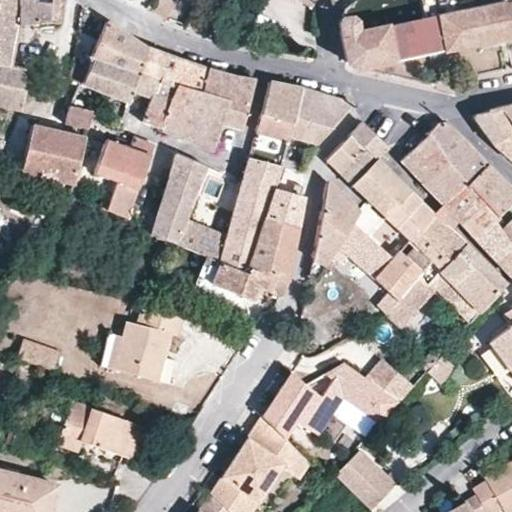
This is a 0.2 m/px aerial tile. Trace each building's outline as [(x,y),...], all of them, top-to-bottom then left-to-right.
[(0,0),(0,62),(10,65),(19,26),(17,0),(0,0)] [(17,0),(19,26),(50,23),(51,0),(17,0)] [(64,0),(51,0),(50,23),(62,24),(64,0)] [(170,0),(157,0),(151,11),(166,20),(176,4),(170,0)] [(511,0),(501,0),(502,3),(473,8),(471,0),(418,0),(421,19),(358,31),(356,21),(351,17),(340,19),(338,22),(340,38),(346,64),(356,69),(511,37),(511,0)] [(124,33),(106,21),(89,60),(92,61),(137,75),(147,47),(124,33)] [(191,64),(147,47),(137,75),(161,82),(175,86),(202,95),(209,69),(191,64)] [(92,61),(81,84),(129,103),(132,93),(151,98),(169,104),(175,86),(161,82),(137,75),(92,61)] [(0,105),(21,111),(30,70),(10,65),(0,62),(0,105)] [(234,76),(209,69),(202,95),(225,102),(220,124),(242,129),(254,80),(244,79),(234,76)] [(254,140),(248,158),(281,166),(283,159),(288,142),(290,137),(293,124),(302,88),(269,82),(254,140)] [(202,95),(175,86),(169,104),(151,98),(143,122),(191,142),(202,95)] [(353,104),(302,88),(293,124),(290,137),(317,145),(353,104)] [(202,95),(191,142),(213,151),(220,124),(225,102),(202,95)] [(91,110),(72,106),(69,106),(66,125),(87,129),(90,116),(91,110)] [(511,107),(473,115),(472,119),(493,145),(511,162),(511,107)] [(87,129),(85,138),(84,140),(96,143),(101,121),(90,116),(87,129)] [(361,123),(325,160),(336,171),(357,149),(372,163),(376,159),(387,147),(361,123)] [(456,173),(467,184),(487,165),(445,123),(439,123),(428,134),(445,160),(456,173)] [(20,173),(73,185),(84,140),(85,138),(32,126),(20,173)] [(402,160),(422,182),(445,160),(428,134),(424,138),(419,134),(407,146),(411,151),(402,160)] [(102,201),(100,209),(126,219),(129,210),(153,146),(136,139),(130,149),(108,142),(96,173),(118,182),(110,204),(102,201)] [(357,149),(336,171),(350,185),(372,163),(357,149)] [(151,234),(176,244),(186,222),(194,203),(192,202),(202,176),(206,167),(176,154),(152,230),(151,234)] [(248,158),(242,182),(241,186),(270,195),(276,180),(281,166),(248,158)] [(283,159),(281,166),(293,171),(295,162),(283,159)] [(408,190),(376,159),(372,163),(350,185),(367,201),(373,207),(384,217),(408,190)] [(431,192),(443,205),(444,206),(467,184),(456,173),(445,160),(422,182),(431,192)] [(487,165),(467,184),(496,217),(498,216),(511,201),(511,190),(504,182),(487,165)] [(213,170),(206,167),(202,176),(211,177),(213,170)] [(263,217),(291,226),(296,204),(294,202),(297,186),(276,180),(270,195),(267,207),(263,217)] [(312,259),(325,266),(331,256),(359,212),(326,181),(316,236),(312,259)] [(465,228),(474,237),(474,238),(489,224),(493,221),(496,217),(467,184),(444,206),(459,221),(465,228)] [(196,253),(205,256),(218,262),(245,272),(246,268),(247,269),(260,225),(263,217),(267,207),(270,195),(241,186),(227,237),(203,228),(186,222),(176,244),(196,253)] [(418,199),(408,190),(384,217),(399,231),(409,241),(434,215),(433,214),(418,199)] [(194,203),(186,222),(203,228),(210,209),(194,203)] [(443,205),(433,214),(434,215),(435,215),(451,230),(459,221),(444,206),(443,205)] [(129,210),(126,219),(135,223),(138,214),(129,210)] [(359,212),(331,256),(339,264),(349,254),(360,262),(378,230),(359,212)] [(434,215),(409,241),(414,246),(430,263),(418,277),(427,286),(437,274),(445,267),(467,245),(451,230),(435,215),(434,215)] [(496,217),(493,221),(495,225),(501,221),(498,216),(496,217)] [(247,269),(286,281),(290,263),(297,228),(291,226),(263,217),(260,225),(247,269)] [(511,219),(500,232),(502,237),(511,227),(511,219)] [(474,238),(487,251),(502,237),(500,232),(495,225),(493,221),(489,224),(474,238)] [(511,227),(502,237),(487,251),(511,276),(511,277),(511,276),(511,227)] [(409,241),(399,231),(393,238),(403,247),(409,241)] [(437,274),(427,286),(434,293),(439,286),(446,279),(454,286),(481,258),(467,245),(445,267),(437,274)] [(400,252),(375,279),(397,301),(418,277),(430,263),(414,246),(405,256),(400,252)] [(218,262),(205,256),(192,287),(240,308),(244,300),(208,284),(218,262)] [(486,263),(481,258),(454,286),(479,313),(490,301),(506,283),(505,282),(486,263)] [(255,288),(279,297),(286,281),(247,269),(246,268),(245,272),(218,262),(208,284),(244,300),(249,302),(255,288)] [(427,286),(418,277),(397,301),(406,310),(414,302),(420,308),(434,293),(427,286)] [(375,279),(365,291),(374,299),(387,313),(397,301),(375,279)] [(479,313),(454,286),(446,279),(439,286),(473,320),(479,313)] [(397,301),(387,313),(395,321),(406,310),(397,301)] [(414,302),(406,310),(413,316),(420,308),(414,302)] [(157,381),(163,358),(169,333),(176,335),(181,315),(144,306),(138,325),(127,322),(123,337),(115,370),(157,381)] [(511,309),(500,315),(508,325),(509,326),(511,328),(511,327),(511,309)] [(511,371),(511,329),(511,328),(509,326),(489,342),(511,371)] [(115,370),(123,337),(115,335),(106,368),(115,370)] [(22,339),(16,358),(54,372),(60,352),(22,339)] [(427,347),(415,364),(439,380),(451,363),(427,347)] [(175,362),(163,358),(157,381),(170,385),(175,362)] [(380,360),(365,380),(398,404),(412,389),(380,360)] [(290,390),(274,380),(254,411),(268,425),(283,440),(298,425),(321,439),(343,399),(379,425),(398,404),(365,380),(343,365),(324,375),(334,393),(317,401),(296,380),(290,390)] [(296,380),(283,367),(274,380),(290,390),(296,380)] [(77,453),(78,450),(80,443),(122,456),(138,461),(150,430),(71,402),(56,445),(77,453)] [(268,425),(254,411),(239,433),(256,444),(268,425)] [(256,444),(239,433),(202,488),(225,511),(248,511),(276,467),(294,478),(308,465),(283,440),(268,425),(256,444)] [(80,443),(78,450),(119,464),(122,456),(80,443)] [(352,455),(336,473),(359,495),(373,507),(395,481),(358,448),(352,455)] [(511,460),(487,475),(488,481),(475,487),(479,495),(488,511),(494,511),(503,507),(506,511),(510,511),(511,511),(511,460)] [(48,511),(55,486),(0,472),(0,511),(48,511)] [(225,511),(202,488),(184,511),(225,511)] [(488,511),(479,495),(450,511),(488,511)]
